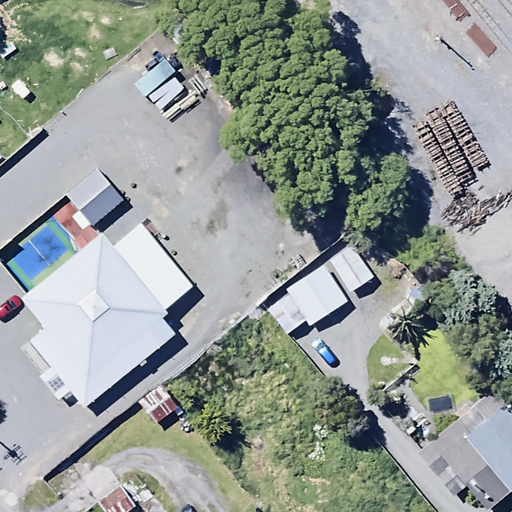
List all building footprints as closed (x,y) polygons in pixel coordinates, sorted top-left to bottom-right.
[(150,54),(120,81),(131,93),(161,66),(150,54)] [(177,334),(104,245),(7,324),(81,413),(177,334)] [(343,257),(320,274),(344,306),(366,289),(343,257)] [(340,315),(315,276),(275,302),(300,340),(340,315)] [(511,488),(511,413),(491,388),(474,402),(488,419),(470,434),(456,417),(417,450),(453,494),(465,484),(486,510),(489,507),(511,488)] [(171,420),(153,397),(130,415),(148,437),(171,420)] [(131,486),(95,511),(127,511),(149,497),(140,485),(134,490),(131,486)]
